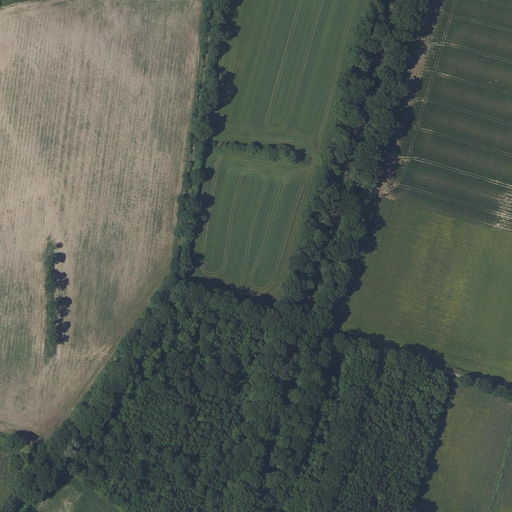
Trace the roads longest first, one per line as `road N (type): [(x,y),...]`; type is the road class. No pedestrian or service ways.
road 1 (track): [(248,511),(391,0)]
road 2 (track): [(173,284),(511,391)]
